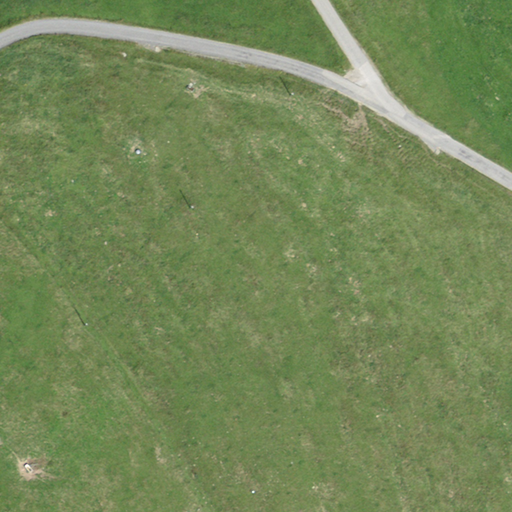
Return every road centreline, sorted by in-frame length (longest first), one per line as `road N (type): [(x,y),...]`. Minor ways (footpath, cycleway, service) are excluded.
road 1 (track): [(378,103),(289,65),(132,33),(50,26),(0,40)]
road 2 (track): [(511,180),(378,103)]
